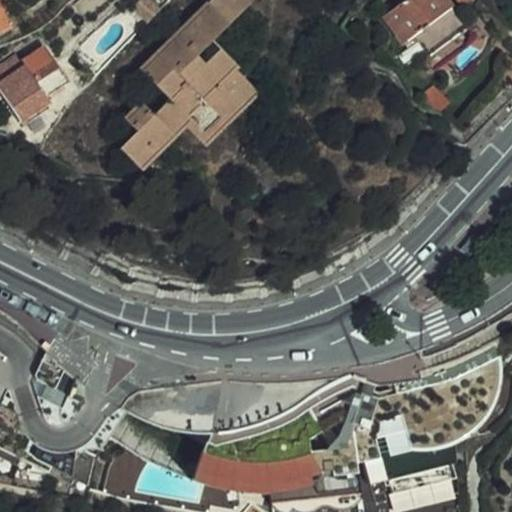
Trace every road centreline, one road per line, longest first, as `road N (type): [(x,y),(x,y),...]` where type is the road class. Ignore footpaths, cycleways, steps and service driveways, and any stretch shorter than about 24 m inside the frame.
road 1 (primary): [(0,263),(117,320),(163,331),(204,338),(309,321)]
road 2 (primary): [(375,289),(511,145)]
road 3 (residential): [(309,321),(329,345),(357,353),(406,346),(441,324)]
